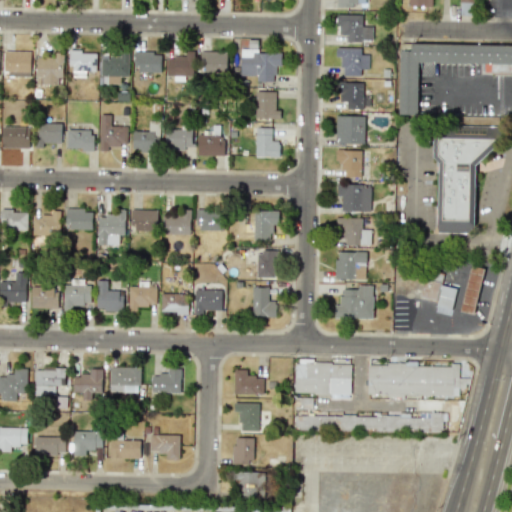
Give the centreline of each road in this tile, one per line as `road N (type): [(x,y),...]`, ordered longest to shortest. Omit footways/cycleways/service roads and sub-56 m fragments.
road 1 (residential): [(0,337),(511,347)]
road 2 (residential): [(314,0),(309,343)]
road 3 (residential): [(0,20),(314,27)]
road 4 (residential): [(0,177),(311,184)]
road 5 (primary): [(511,293),(452,511)]
road 6 (residential): [(0,482),(209,487)]
road 7 (residential): [(212,342),(209,487)]
road 8 (primary): [(480,511),(511,390)]
